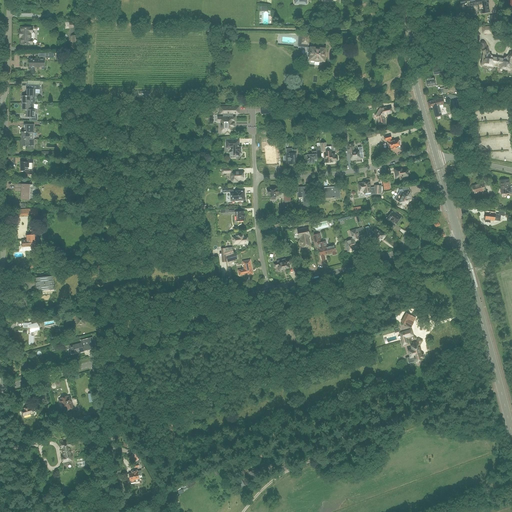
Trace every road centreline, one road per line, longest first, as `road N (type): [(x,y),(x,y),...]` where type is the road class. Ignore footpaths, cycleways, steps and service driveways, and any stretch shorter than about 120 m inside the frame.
road 1 (residential): [(0,319),(5,100)]
road 2 (secondary): [(511,435),(459,240)]
road 3 (tertiary): [(93,362),(268,290)]
road 4 (residential): [(255,177),(340,173),(418,153)]
road 5 (secondary): [(436,159),(413,71),(410,0)]
road 6 (residential): [(127,511),(93,362)]
road 7 (tertiary): [(268,290),(402,250)]
